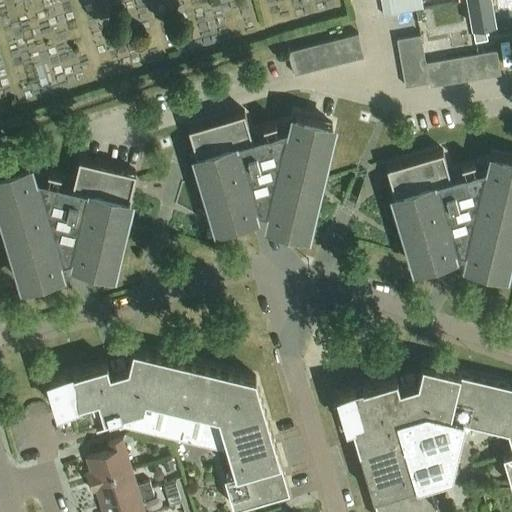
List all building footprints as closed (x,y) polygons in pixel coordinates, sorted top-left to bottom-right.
[(423,7),(421,0),(381,0),(383,14),(423,7)] [(491,0),(468,0),(475,40),(487,38),(484,24),(495,22),(491,0)] [(357,32),(345,35),(351,58),(363,55),(357,32)] [(396,38),(398,49),(421,45),(419,33),(396,38)] [(345,35),(334,38),(340,61),(351,58),(345,35)] [(322,41),(328,64),(340,61),(334,38),(322,41)] [(322,41),(310,44),(316,67),(328,64),(322,41)] [(310,44),(299,47),(305,70),(316,67),(310,44)] [(424,57),(421,45),(398,49),(400,61),(424,57)] [(432,46),(424,47),(426,60),(434,59),(432,46)] [(293,73),(305,70),(299,47),(287,50),(293,73)] [(483,51),(487,75),(499,73),(495,49),(483,51)] [(476,77),(487,75),(483,51),(471,53),(476,77)] [(464,79),(476,77),(471,53),(460,55),(464,79)] [(452,81),(464,79),(460,55),(448,57),(452,81)] [(402,73),(425,69),(424,61),(424,57),(400,61),(402,73)] [(436,59),(440,83),(452,81),(448,57),(436,59)] [(425,69),(427,81),(428,85),(440,83),(436,59),(424,61),(425,69)] [(427,81),(425,69),(402,73),(404,85),(427,81)] [(218,227),(254,216),(269,220),(268,225),(305,234),(331,123),(294,114),(292,126),(252,137),(243,110),(188,127),(218,227)] [(511,233),(511,157),(492,152),(490,164),(450,176),(442,149),(386,165),(416,266),(452,255),(467,259),(466,264),(503,273),(511,233)] [(111,273),(135,171),(79,158),(72,186),(31,176),(28,164),(0,172),(0,202),(25,285),(61,274),(59,269),(74,264),(111,273)] [(96,420),(121,412),(124,422),(115,424),(115,426),(124,423),(228,447),(235,472),(224,475),(233,506),(289,489),(255,375),(133,346),(128,365),(110,370),(107,360),(49,378),(58,409),(90,399),(96,420)] [(378,511),(421,511),(438,507),(429,477),(451,471),(450,470),(463,422),(508,433),(511,445),(511,451),(502,454),(511,485),(511,382),(422,361),(417,380),(399,386),(396,376),(338,393),(347,424),(352,423),(378,511)] [(88,480),(131,467),(122,437),(108,441),(110,448),(86,455),(90,470),(86,471),(88,480)] [(171,459),(163,461),(166,470),(174,468),(171,459)] [(131,467),(88,480),(91,490),(96,488),(100,502),(151,486),(149,479),(136,483),(131,467)] [(151,486),(100,502),(103,511),(144,511),(140,497),(153,493),(151,486)] [(168,493),(172,504),(181,501),(177,490),(168,493)]
